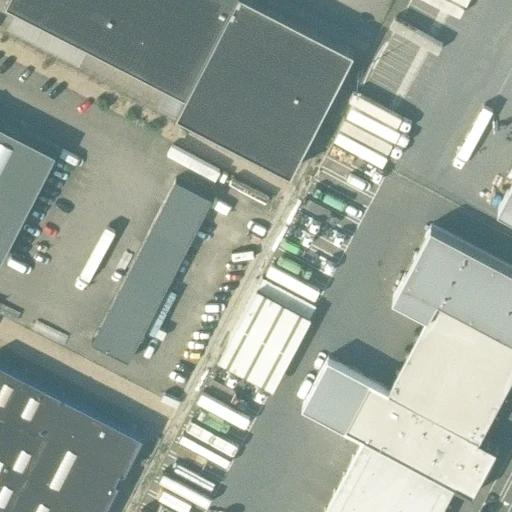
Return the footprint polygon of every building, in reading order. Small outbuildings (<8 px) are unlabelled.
[(7,0),(6,3),(185,95),(177,110),(292,169),(355,47),(263,0),(7,0)] [(427,105),(479,0),(404,0),(367,75),(427,105)] [(58,147),(0,118),(0,253),(4,256),(58,147)] [(96,337),(131,355),(211,193),(177,175),(96,337)] [(511,179),(498,207),(511,214),(511,179)] [(480,435),(511,373),(511,265),(432,223),(393,294),(429,313),(390,387),(329,355),(303,402),(364,435),(322,511),(439,511),(455,483),(474,493),(499,445),(480,435)] [(301,332),(248,304),(229,339),(283,368),(301,332)] [(144,433),(0,358),(0,511),(102,511),(117,485),(113,483),(121,468),(125,470),(144,433)]
